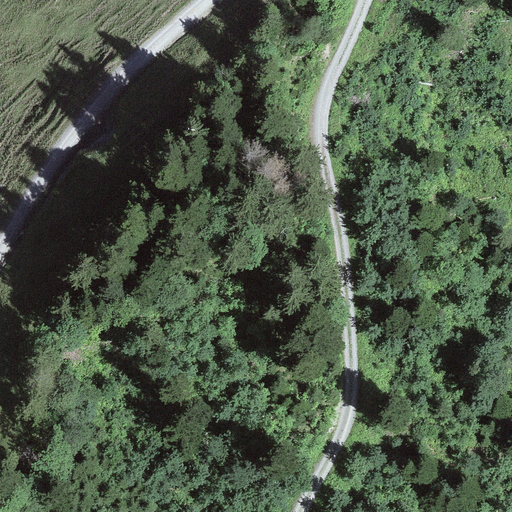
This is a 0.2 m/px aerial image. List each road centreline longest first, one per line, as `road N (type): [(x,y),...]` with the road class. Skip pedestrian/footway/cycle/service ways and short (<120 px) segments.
road 1 (track): [(299,511),(352,395),(347,273),(320,116),(362,0)]
road 2 (track): [(204,0),(99,101),(0,248)]
